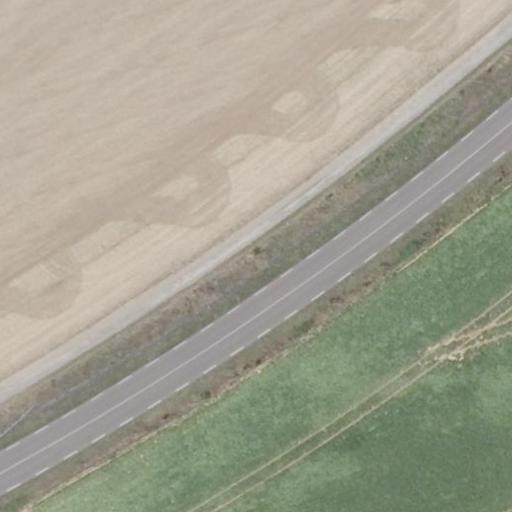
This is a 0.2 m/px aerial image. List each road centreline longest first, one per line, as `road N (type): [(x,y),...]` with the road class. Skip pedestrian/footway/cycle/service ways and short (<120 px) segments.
road 1 (track): [(511,24),(303,200),(0,377)]
road 2 (primary): [(511,131),(384,236),(216,355),(0,480)]
